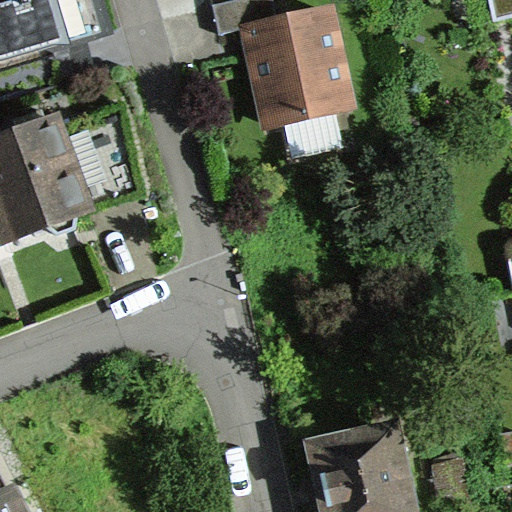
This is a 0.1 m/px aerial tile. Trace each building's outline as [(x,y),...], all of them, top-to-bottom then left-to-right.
[(88,31),(77,0),(67,0),(30,12),(26,0),(0,8),(0,72),(27,63),(24,52),(88,31)] [(511,0),(491,0),(496,22),(511,18),(511,0)] [(274,2),(215,14),(220,37),(240,33),(261,136),(353,117),(331,13),(279,24),(274,2)] [(54,126),(0,145),(0,241),(4,251),(46,235),(58,242),(74,236),(78,226),(90,221),(54,126)] [(408,511),(394,434),(307,451),(318,511),(408,511)] [(15,511),(6,493),(0,495),(0,511),(15,511)]
